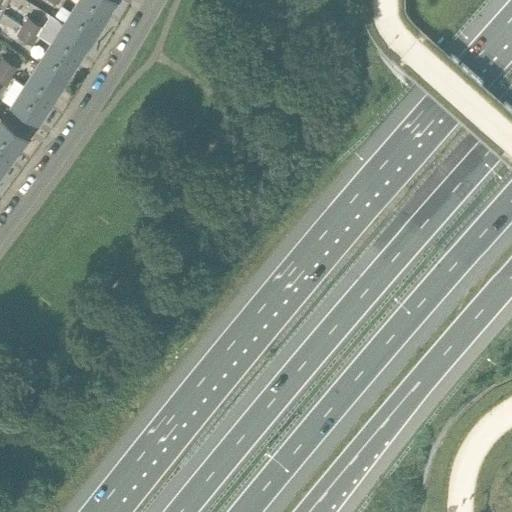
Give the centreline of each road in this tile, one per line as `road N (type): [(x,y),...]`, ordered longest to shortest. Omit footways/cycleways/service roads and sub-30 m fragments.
road 1 (trunk): [(511,30),(337,229),(108,511)]
road 2 (motorway): [(511,127),(183,511)]
road 3 (motorway): [(246,511),(511,205)]
road 4 (trunk): [(313,511),(511,279)]
road 5 (residential): [(0,232),(113,74),(154,0)]
